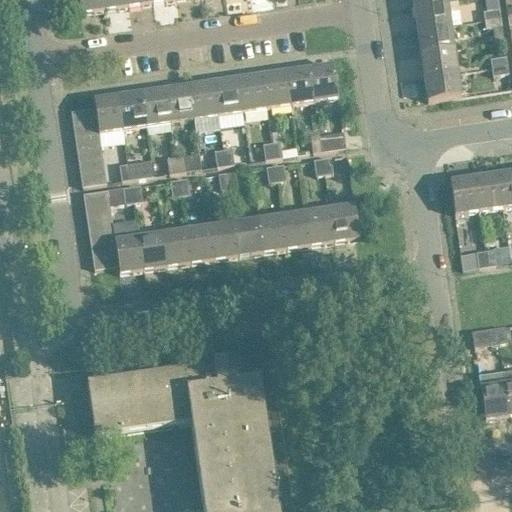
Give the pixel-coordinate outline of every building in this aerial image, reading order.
[(79,11),(77,0),(67,0),(54,2),(56,14),(79,11)] [(105,16),(102,0),(77,0),(79,11),(80,20),(105,16)] [(129,12),(127,0),(102,0),(105,16),(129,12)] [(153,9),(152,0),(127,0),(129,12),(153,9)] [(177,5),(176,0),(152,0),(153,9),(177,5)] [(447,6),(446,0),(411,0),(413,11),(447,6)] [(499,14),(496,0),(490,0),(484,1),(487,16),(483,17),(484,25),(500,23),(499,14)] [(458,5),(447,6),(413,11),(417,35),(451,30),(462,28),(458,5)] [(504,47),(500,23),(484,25),(485,34),(492,33),(494,49),(504,47)] [(454,54),(451,30),(417,35),(420,59),(454,54)] [(458,78),(454,54),(420,59),(424,83),(458,78)] [(507,70),(506,62),(490,64),(491,73),(507,70)] [(508,79),(507,70),(491,73),(493,81),(508,79)] [(338,105),(333,71),(308,75),(313,108),(338,105)] [(313,108),(308,75),(284,78),(289,112),(313,108)] [(289,112),(284,78),(261,82),(266,115),(289,112)] [(461,102),(458,78),(424,83),(427,107),(461,102)] [(266,115),(261,82),(237,85),(242,118),(266,115)] [(242,118),(237,85),(213,89),(218,122),(242,118)] [(218,122),(213,89),(189,92),(194,125),(218,122)] [(194,125),(189,92),(166,96),(170,129),(194,125)] [(170,129),(166,96),(142,99),(147,132),(170,129)] [(147,132),(142,99),(118,103),(123,135),(147,132)] [(123,135),(118,103),(94,106),(95,114),(97,127),(99,139),(123,135)] [(97,127),(95,114),(71,117),(73,130),(97,127)] [(99,139),(97,127),(73,130),(74,142),(99,139)] [(345,154),(344,141),(343,138),(319,141),(321,157),(345,154)] [(100,151),(99,139),(74,142),(76,155),(100,151)] [(321,157),(319,141),(310,142),(312,158),(321,157)] [(280,147),(271,148),(274,164),(282,162),(280,147)] [(274,164),(271,148),(263,150),(265,165),(274,164)] [(102,164),(100,151),(76,155),(78,167),(102,164)] [(231,154),(223,155),(226,171),(234,170),(231,154)] [(226,171),(223,155),(215,156),(217,172),(226,171)] [(184,161),(175,162),(177,178),(186,177),(184,161)] [(177,178),(175,162),(167,164),(169,179),(177,178)] [(333,178),(331,163),(322,164),(324,180),(333,178)] [(104,176),(102,164),(78,167),(80,180),(104,176)] [(324,180),(322,164),(313,165),(316,181),(324,180)] [(152,166),(128,169),(130,185),(154,181),(152,166)] [(130,185),(128,169),(119,171),(122,186),(130,185)] [(286,186),(283,170),(275,171),(277,187),(286,186)] [(277,187),(275,171),(266,172),(269,188),(277,187)] [(106,189),(104,176),(80,180),(82,193),(106,189)] [(238,193),(235,177),(227,178),(229,194),(238,193)] [(511,210),(511,177),(497,179),(502,212),(511,210)] [(229,194),(227,178),(218,179),(220,195),(229,194)] [(502,212),(497,179),(473,183),(478,216),(502,212)] [(478,216),(473,183),(449,186),(454,220),(478,216)] [(190,200),(187,184),(179,185),(181,201),(190,200)] [(181,201),(179,185),(170,186),(172,202),(181,201)] [(142,207),(140,191),(131,192),(133,208),(142,207)] [(131,192),(107,196),(109,208),(109,211),(133,208),(131,192)] [(109,208),(107,196),(83,199),(85,212),(109,208)] [(109,211),(109,208),(85,212),(87,224),(111,221),(109,211)] [(359,245),(354,211),(329,215),(334,249),(359,245)] [(334,249),(329,215),(305,218),(310,252),(334,249)] [(310,252),(305,218),(281,222),(286,255),(310,252)] [(112,229),(111,221),(87,224),(88,237),(112,234),(112,229)] [(286,255),(281,222),(257,225),(262,259),(286,255)] [(262,259),(257,225),(234,229),(239,262),(262,259)] [(136,226),(112,229),(112,234),(114,246),(116,259),(118,271),(119,279),(143,276),(139,243),(136,226)] [(239,262),(234,229),(210,232),(214,266),(239,262)] [(214,266),(210,232),(187,236),(191,269),(214,266)] [(114,246),(112,234),(88,237),(90,250),(114,246)] [(191,269),(187,236),(163,239),(167,272),(191,269)] [(167,272),(163,239),(139,243),(143,276),(167,272)] [(116,259),(114,246),(90,250),(92,262),(116,259)] [(493,255),(484,256),(486,272),(496,271),(493,255)] [(484,256),(476,257),(478,273),(486,272),(484,256)] [(118,271),(116,259),(92,262),(94,275),(118,271)] [(507,348),(505,332),(495,334),(498,350),(507,348)] [(498,350),(495,334),(472,337),(474,353),(498,350)] [(229,384),(232,384),(234,383),(235,383),(237,382),(237,381),(238,379),(239,378),(239,376),(239,375),(239,374),(238,372),(238,371),(237,370),(235,369),(234,368),(233,368),(231,367),(212,370),(213,373),(204,374),(203,371),(87,388),(95,442),(191,428),(202,511),(278,511),(260,386),(230,391),(229,384)] [(511,375),(503,377),(503,378),(502,378),(509,422),(511,425),(511,424),(511,375)] [(509,422),(502,378),(490,379),(492,390),(479,392),(485,426),(509,422)]
